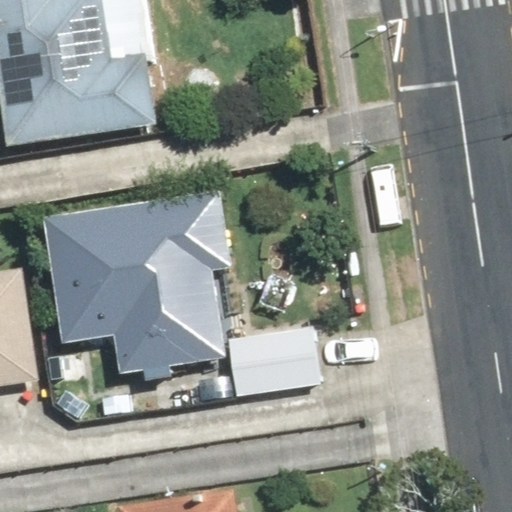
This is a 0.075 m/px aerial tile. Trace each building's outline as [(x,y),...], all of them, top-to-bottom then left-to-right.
[(0,0),(0,30),(9,30),(23,154),(173,137),(157,0),(0,0)] [(140,376),(236,362),(225,280),(247,277),(236,197),(63,221),(81,349),(136,341),(140,376)] [(42,274),(0,280),(0,414),(5,413),(2,392),(57,384),(42,274)] [(325,324),(240,338),(251,403),(336,389),(325,324)] [(256,511),(255,503),(183,511),(256,511)]
